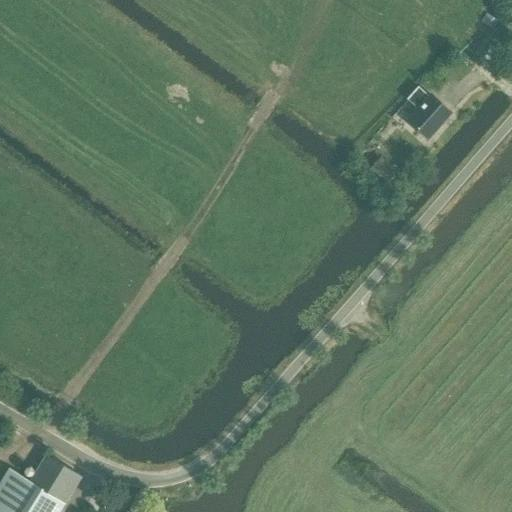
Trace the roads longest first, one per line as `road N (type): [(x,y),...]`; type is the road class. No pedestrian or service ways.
road 1 (track): [(323,0),(183,241),(39,435)]
road 2 (unclassified): [(170,482),(219,455),(511,121)]
road 3 (unclassified): [(170,482),(97,468),(0,412)]
